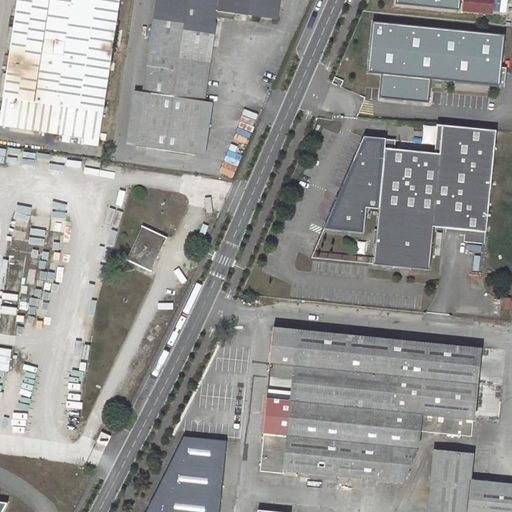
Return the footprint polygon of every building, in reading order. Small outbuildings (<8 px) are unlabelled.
[(119,0),(18,0),(2,119),(8,127),(100,141),(119,0)] [(157,0),(144,93),(134,91),(127,145),(195,155),(203,101),(216,17),(246,21),(247,15),(277,19),(279,0),(157,0)] [(395,0),(395,4),(459,11),(460,0),(395,0)] [(378,96),(428,101),(430,79),(499,86),(505,35),(372,21),(367,72),(381,74),(378,96)] [(203,101),(195,155),(205,157),(214,103),(203,101)] [(387,139),(365,136),(324,229),(365,233),(367,208),(379,209),(374,264),(430,270),(434,227),(467,230),(486,232),(487,232),(497,131),(443,125),(440,154),(395,149),(386,148),(387,139)] [(386,148),(395,149),(396,140),(387,139),(386,148)] [(19,210),(32,211),(33,199),(20,198),(19,210)] [(32,234),(47,236),(52,205),(37,203),(32,234)] [(143,226),(127,260),(150,271),(166,237),(143,226)] [(467,230),(466,242),(485,244),(486,232),(467,230)] [(355,254),(362,255),(364,243),(356,242),(355,254)] [(33,249),(31,265),(49,267),(52,252),(33,249)] [(5,300),(20,302),(22,288),(7,286),(5,300)] [(481,349),(276,328),(275,334),(278,339),(298,341),(295,365),(271,363),(270,375),(294,378),(292,399),(274,397),(272,410),(278,411),(286,412),(285,427),(279,427),(278,435),(288,436),(288,437),(264,434),(260,472),(284,474),(284,471),(403,483),(418,449),(420,432),(472,437),(481,349)] [(298,341),(278,339),(275,334),(271,363),(295,365),(298,341)] [(0,370),(9,372),(14,350),(0,347),(0,370)] [(285,427),(286,412),(278,411),(272,410),(274,397),(267,397),(263,434),(264,434),(288,437),(288,436),(278,435),(279,427),(285,427)] [(183,438),(146,511),(218,511),(226,441),(183,438)] [(427,511),(511,511),(511,484),(472,480),(474,455),(434,451),(427,511)] [(0,511),(3,511),(10,501),(0,499),(0,511)]
